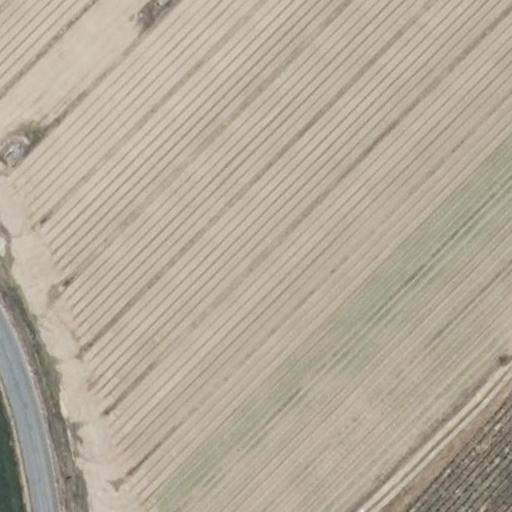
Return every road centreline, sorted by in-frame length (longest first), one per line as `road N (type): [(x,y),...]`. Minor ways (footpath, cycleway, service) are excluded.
road 1 (track): [(156,0),(0,152)]
road 2 (tertiary): [(0,344),(28,415),(46,511)]
road 3 (track): [(378,0),(511,100)]
